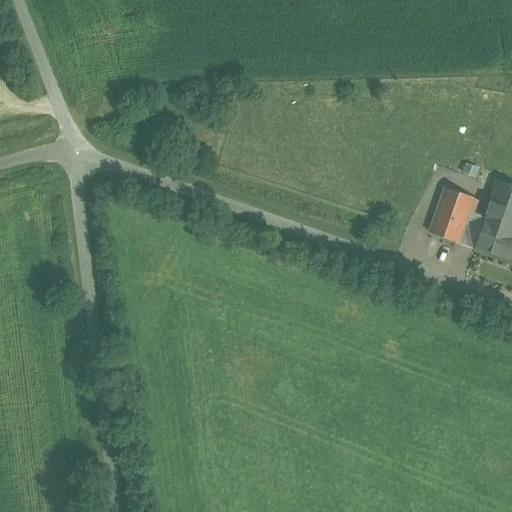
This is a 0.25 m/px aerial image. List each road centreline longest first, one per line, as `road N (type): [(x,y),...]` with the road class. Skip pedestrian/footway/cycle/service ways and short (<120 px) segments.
road 1 (unclassified): [(511,306),(72,146)]
road 2 (unclassified): [(72,146),(117,511)]
road 3 (unclassified): [(72,146),(19,0)]
